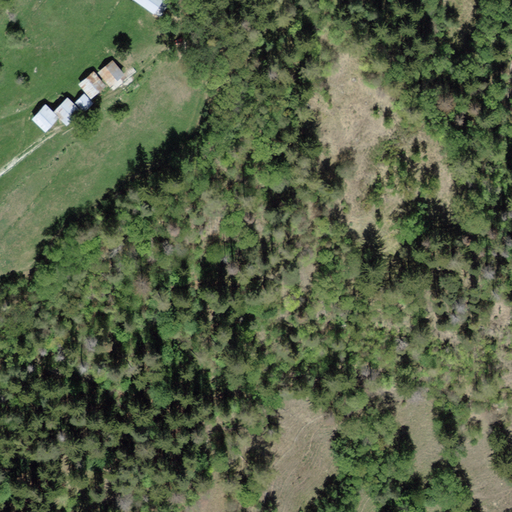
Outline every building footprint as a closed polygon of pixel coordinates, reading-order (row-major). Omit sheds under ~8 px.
[(158,2),(155,0),(127,0),(128,0),(148,16),(158,2)] [(120,77),(109,63),(94,74),(105,89),(120,77)] [(102,88),(90,74),(74,86),(85,101),(102,88)] [(72,110),(64,101),(51,113),(58,122),(72,110)] [(54,120),(43,107),(29,120),(41,132),(54,120)]
